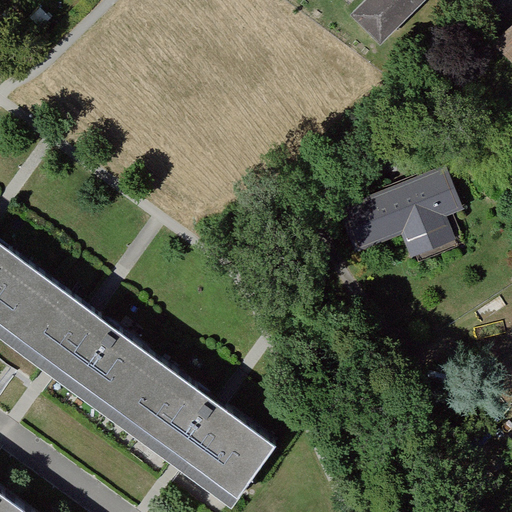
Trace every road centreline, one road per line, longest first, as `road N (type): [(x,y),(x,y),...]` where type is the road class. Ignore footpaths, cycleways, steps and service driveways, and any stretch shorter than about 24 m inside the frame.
road 1 (residential): [(332,247),(418,375),(473,511)]
road 2 (residential): [(0,431),(108,511)]
